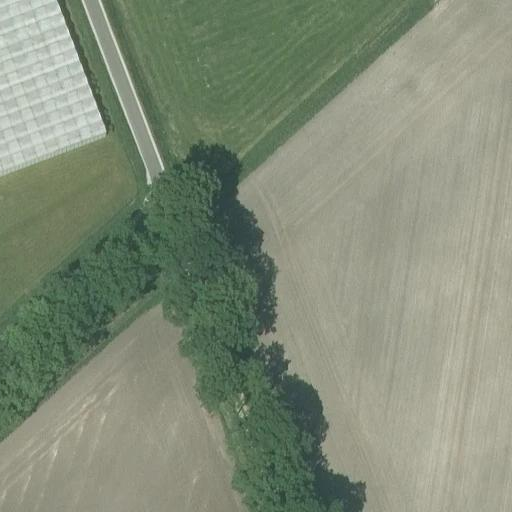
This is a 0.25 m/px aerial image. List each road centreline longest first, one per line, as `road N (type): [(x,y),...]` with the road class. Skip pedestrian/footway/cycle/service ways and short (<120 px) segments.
road 1 (unclassified): [(0,350),(161,204),(86,0)]
road 2 (track): [(161,204),(279,511)]
